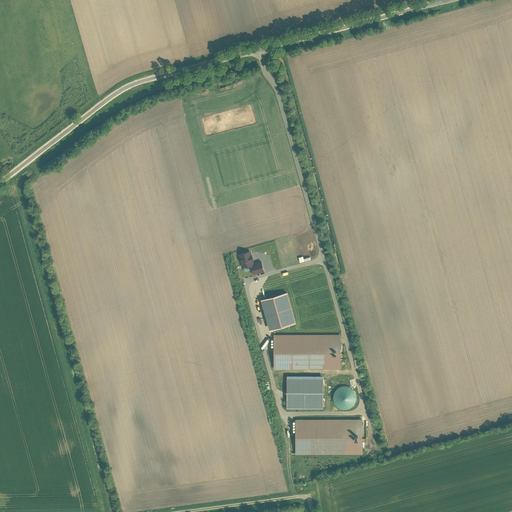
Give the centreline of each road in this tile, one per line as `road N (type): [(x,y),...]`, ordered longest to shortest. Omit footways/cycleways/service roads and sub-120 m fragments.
road 1 (tertiary): [(0,182),(128,86),(447,0)]
road 2 (track): [(311,511),(307,498),(293,497),(180,511)]
